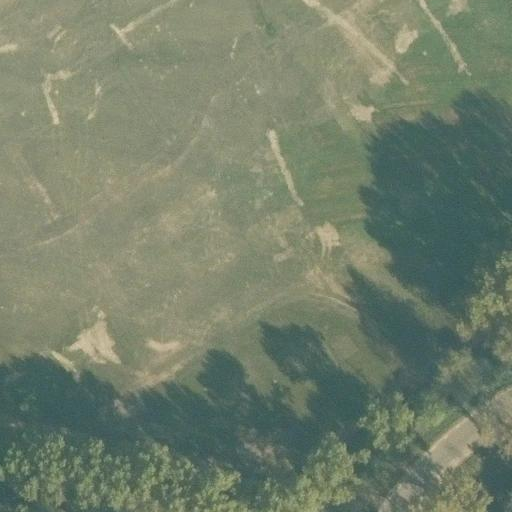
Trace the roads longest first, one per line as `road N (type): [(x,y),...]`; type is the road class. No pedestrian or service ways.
road 1 (unknown): [(511,297),(419,349),(330,424),(263,464),(152,451),(0,410)]
road 2 (unclassified): [(392,511),(410,482),(466,430),(511,401)]
